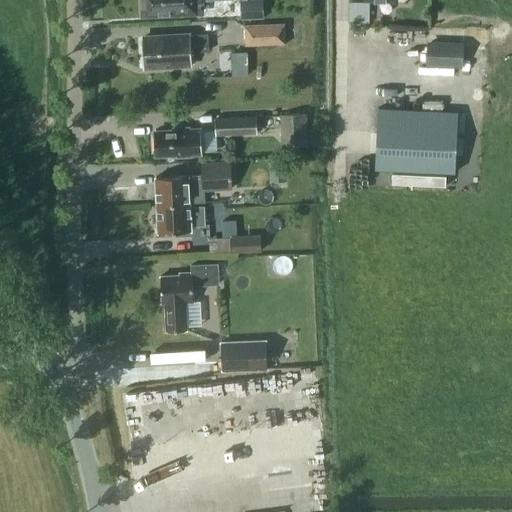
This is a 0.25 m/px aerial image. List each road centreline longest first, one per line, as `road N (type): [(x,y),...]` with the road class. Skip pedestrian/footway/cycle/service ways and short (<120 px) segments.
road 1 (residential): [(58,381),(76,367),(78,350),(72,0)]
road 2 (tertiary): [(99,511),(58,381)]
